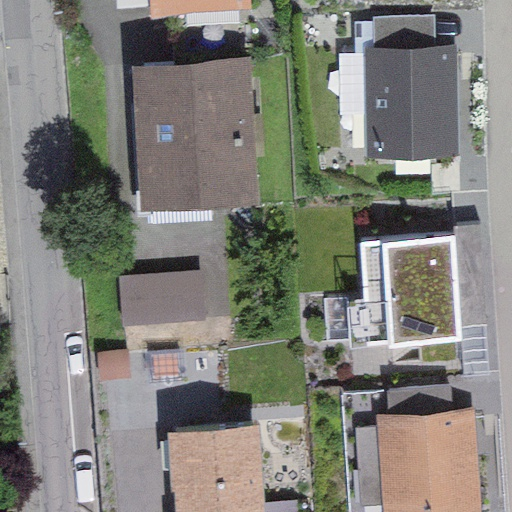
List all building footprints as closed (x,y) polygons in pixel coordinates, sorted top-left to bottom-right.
[(144,0),(146,11),(243,2),(242,0),(144,0)] [(449,40),(356,43),(360,156),(452,153),(449,40)] [(255,57),(129,67),(139,202),(265,193),(255,57)] [(445,226),(353,232),(360,339),(452,333),(445,226)] [(195,268),(112,274),(115,322),(198,316),(195,268)] [(464,399),(371,408),(381,507),(473,498),(464,399)] [(284,407),(165,413),(172,509),(254,503),(251,439),(286,437),(284,407)] [(254,511),(254,503),(172,509),(172,511),(254,511)]
